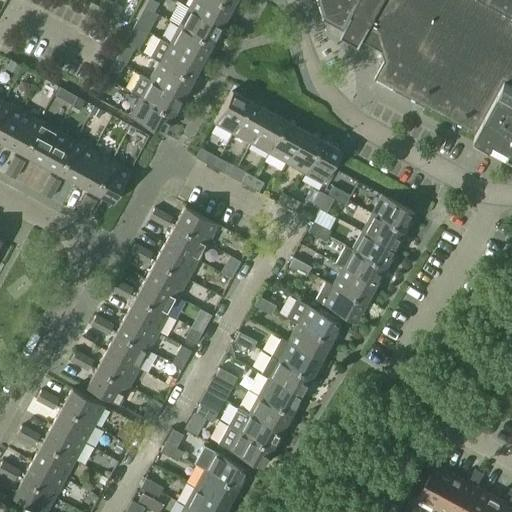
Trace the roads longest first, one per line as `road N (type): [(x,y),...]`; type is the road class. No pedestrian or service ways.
road 1 (residential): [(0,419),(80,260),(62,229),(0,196)]
road 2 (residential): [(291,0),(323,90),(359,126),(455,178)]
road 3 (tertiary): [(360,475),(511,306)]
